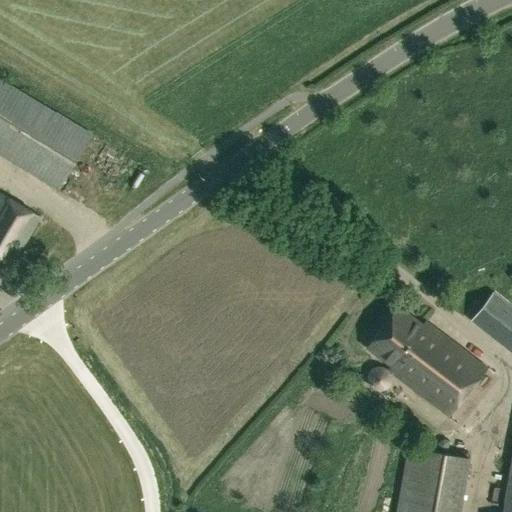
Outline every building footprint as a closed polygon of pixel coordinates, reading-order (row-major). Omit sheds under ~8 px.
[(91,136),(0,80),(0,155),(57,191),(91,136)] [(0,190),(0,259),(10,266),(39,216),(0,190)] [(511,308),(494,294),(473,321),(511,352),(511,308)] [(393,365),(391,369),(450,416),(487,368),(427,322),(424,325),(400,306),(369,346),(393,365)] [(458,511),(469,459),(409,448),(397,511),(458,511)] [(511,511),(511,462),(503,511),(511,511)]
